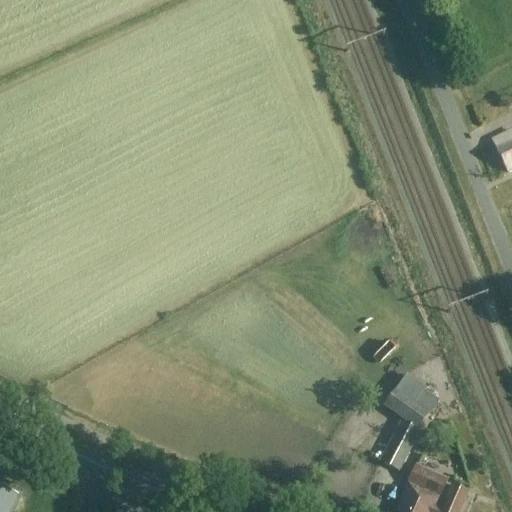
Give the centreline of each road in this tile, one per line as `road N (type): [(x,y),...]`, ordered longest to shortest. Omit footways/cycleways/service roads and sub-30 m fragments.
road 1 (unclassified): [(511,271),(406,0)]
road 2 (secondary): [(205,511),(0,420)]
